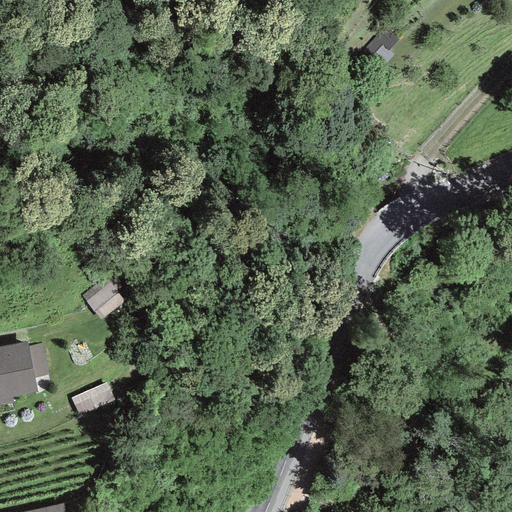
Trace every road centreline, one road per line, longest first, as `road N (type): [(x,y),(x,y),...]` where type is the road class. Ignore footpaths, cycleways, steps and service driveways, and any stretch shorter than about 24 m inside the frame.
road 1 (tertiary): [(511,168),(402,219),(364,264),(265,511)]
road 2 (track): [(511,70),(438,141),(394,199),(372,254)]
